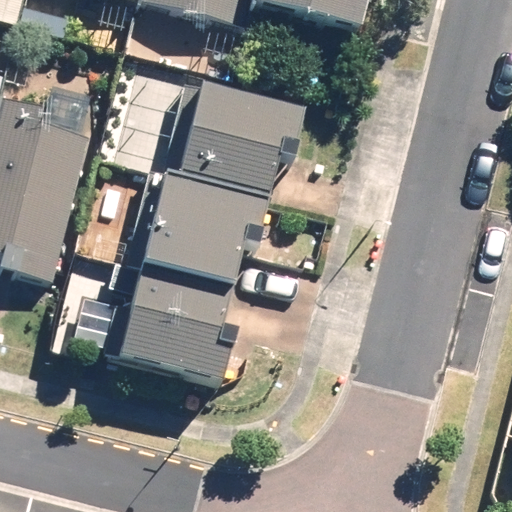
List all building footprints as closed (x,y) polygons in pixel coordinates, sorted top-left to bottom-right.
[(100,0),(139,10),(141,0),(100,0)] [(141,0),(139,10),(239,36),(245,11),(248,0),(141,0)] [(356,40),(366,0),(248,0),(245,11),(356,40)] [(158,179),(268,204),(277,163),(302,168),(314,115),(179,85),(158,179)] [(7,103),(0,130),(0,283),(50,297),(95,126),(7,103)] [(137,270),(234,291),(242,255),(256,258),(268,204),(158,179),(137,270)] [(117,361),(230,387),(241,337),(223,332),(229,303),(135,282),(117,361)]
